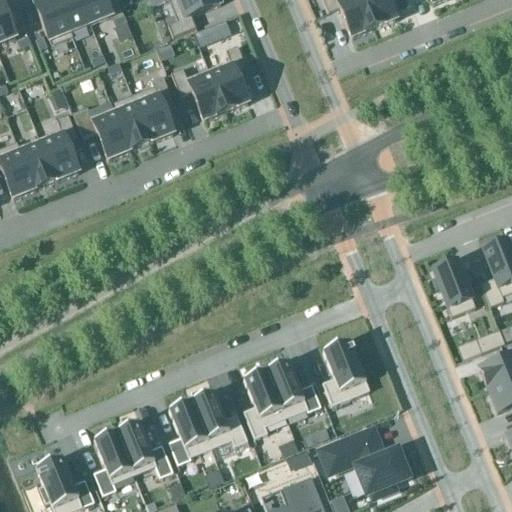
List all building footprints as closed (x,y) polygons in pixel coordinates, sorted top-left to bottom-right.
[(90,30),(78,0),(57,0),(55,1),(72,43),(73,42),(71,38),(90,30)] [(78,0),(90,30),(111,22),(113,26),(124,21),(114,0),(78,0)] [(220,10),(216,0),(180,0),(164,7),(164,8),(168,6),(177,27),(167,31),(172,42),(195,33),(190,22),(220,10)] [(373,34),(359,0),(320,0),(328,19),(339,14),(351,43),(373,34)] [(359,0),(373,34),(395,25),(384,0),(359,0)] [(428,0),(433,10),(455,1),(454,0),(428,0)] [(72,43),(55,1),(34,9),(51,51),(72,43)] [(0,7),(0,48),(15,43),(0,7)] [(124,21),(113,26),(116,33),(127,28),(124,21)] [(225,25),(210,31),(216,45),(230,39),(225,25)] [(28,42),(16,47),(20,54),(31,50),(28,42)] [(47,53),(43,42),(35,45),(39,56),(47,53)] [(169,50),(156,55),(161,65),(174,60),(169,50)] [(229,66),(208,75),(225,118),(247,109),(235,79),(247,74),(237,51),(225,56),(229,66)] [(102,60),(91,64),(94,72),(105,67),(102,60)] [(118,68),(107,73),(110,80),(121,75),(118,68)] [(225,118),(208,75),(207,75),(209,80),(188,88),(182,74),(171,78),(180,101),(191,97),(203,127),(225,118)] [(153,92),(132,101),(151,148),(173,139),(164,118),(175,113),(162,82),(151,86),(153,92)] [(132,101),(110,109),(129,157),(151,148),(132,101)] [(85,113),(71,119),(81,142),(96,136),(108,166),(129,157),(110,109),(109,108),(87,117),(85,113)] [(60,135),(39,144),(56,187),(77,178),(66,148),(77,144),(68,121),(56,125),(60,135)] [(15,146),(14,146),(34,196),(56,187),(39,144),(37,144),(39,149),(20,156),(15,146)] [(0,174),(1,174),(13,204),(34,196),(14,146),(0,151),(0,174)] [(493,284),(480,289),(489,313),(503,307),(501,303),(511,298),(511,260),(507,247),(482,256),(493,284)] [(435,283),(430,284),(435,295),(439,294),(451,323),(475,313),(456,267),(432,276),(435,283)] [(498,336),(475,345),(480,359),(504,350),(498,336)] [(333,384),(322,389),(331,412),(369,397),(348,346),(322,357),(333,384)] [(511,360),(479,374),(488,396),(511,386),(511,360)] [(288,367),(265,376),(285,425),(306,416),(307,418),(320,413),(311,390),(299,395),(288,367)] [(254,413),(243,418),(254,445),(267,440),(264,433),(285,425),(265,376),(243,385),(254,413)] [(511,386),(488,396),(497,418),(511,411),(511,386)] [(213,397),(190,406),(210,455),(231,446),(234,453),(247,448),(236,420),(224,425),(213,397)] [(179,443),(168,448),(177,471),(190,466),(189,463),(210,455),(190,406),(168,415),(179,443)] [(138,428),(116,437),(134,481),(155,473),(159,484),(172,478),(161,451),(149,456),(138,428)] [(395,495),(393,490),(408,483),(396,456),(383,461),(372,435),(320,456),(329,479),(353,469),(366,500),(370,499),(372,504),(395,495)] [(105,474),(93,479),(102,502),(115,496),(113,490),(134,481),(116,437),(93,446),(105,474)] [(306,456),(297,460),(301,471),(310,467),(306,456)] [(61,463),(35,473),(43,492),(38,494),(45,510),(49,508),(51,511),(84,511),(94,508),(85,486),(73,490),(61,463)] [(219,476),(204,482),(209,493),(223,487),(219,476)] [(322,511),(310,483),(279,496),(285,510),(280,511),(322,511)] [(180,487),(169,492),(175,507),(186,502),(180,487)]
